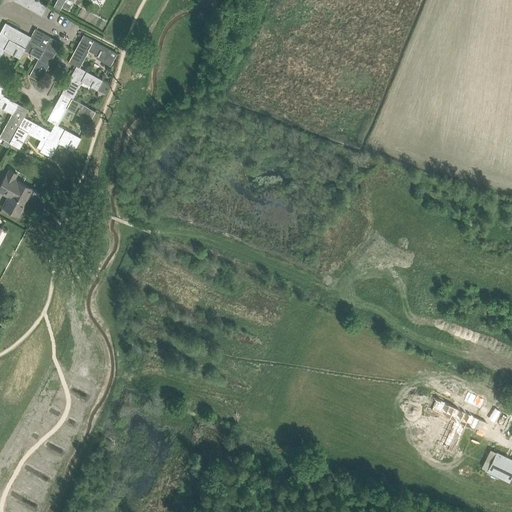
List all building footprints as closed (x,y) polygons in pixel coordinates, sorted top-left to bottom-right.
[(30,0),(26,7),(32,10),(37,0),(30,0)] [(40,0),(37,0),(32,10),(37,13),(43,1),(40,0)] [(57,0),(54,6),(60,10),(61,7),(65,1),(65,0),(57,0)] [(49,4),(43,1),(37,13),(42,16),(49,4)] [(25,48),(31,36),(6,22),(0,32),(0,57),(5,50),(20,57),(24,50),(25,48)] [(31,36),(25,48),(24,50),(39,58),(29,75),(40,81),(61,42),(35,28),(31,36)] [(76,66),(79,67),(89,50),(97,55),(96,56),(110,64),(117,52),(84,34),(69,62),(76,66)] [(76,66),(62,93),(72,98),(81,81),(97,90),(102,79),(79,67),(76,66)] [(47,120),(55,124),(58,126),(58,125),(67,109),(89,121),(95,111),(72,98),(62,93),(47,120)] [(0,97),(0,107),(12,114),(0,135),(0,137),(9,142),(13,135),(13,136),(24,117),(29,109),(3,95),(2,94),(0,97)] [(13,135),(9,142),(12,144),(18,147),(19,148),(27,133),(44,142),(45,142),(51,131),(48,130),(30,120),(28,118),(24,117),(13,136),(13,135)] [(45,142),(44,142),(39,151),(50,157),(60,140),(75,148),(81,137),(58,125),(58,126),(55,124),(51,131),(45,142)] [(0,143),(9,148),(12,144),(9,142),(0,137),(0,143)] [(7,175),(6,175),(0,186),(0,191),(9,196),(3,207),(19,215),(27,199),(26,199),(32,188),(14,179),(17,174),(10,170),(7,175)] [(439,394),(434,405),(459,417),(447,442),(456,447),(469,422),(476,426),(482,415),(439,394)] [(511,459),(497,452),(487,471),(509,481),(511,474),(511,459)]
